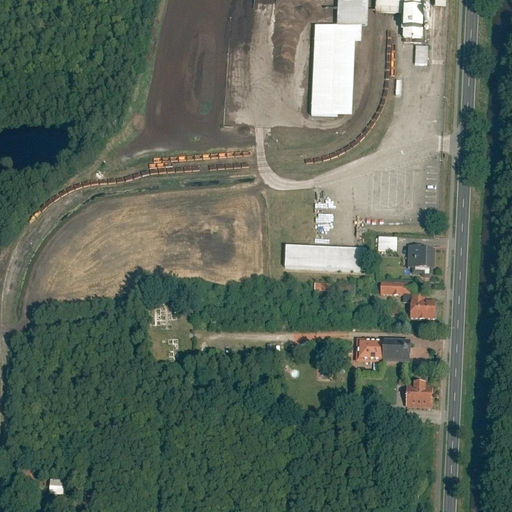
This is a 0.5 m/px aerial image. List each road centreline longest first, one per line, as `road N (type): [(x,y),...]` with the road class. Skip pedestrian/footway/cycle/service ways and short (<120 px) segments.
road 1 (tertiary): [(448,511),(471,0)]
road 2 (track): [(0,331),(9,268),(34,224),(107,175)]
